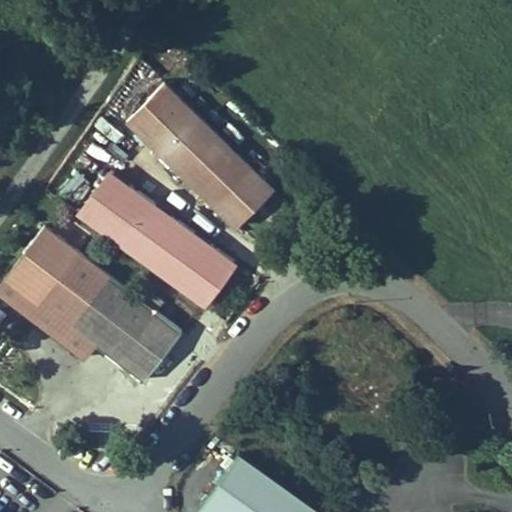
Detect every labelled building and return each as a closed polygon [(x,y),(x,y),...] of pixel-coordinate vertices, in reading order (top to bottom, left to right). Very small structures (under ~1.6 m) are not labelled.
[(234,218),(272,180),(164,73),(126,112),(234,218)] [(206,305),(240,258),(109,165),(75,211),(206,305)] [(181,329),(45,221),(3,275),(36,301),(28,311),(83,355),(94,340),(142,378),(181,329)] [(36,301),(3,275),(0,278),(0,289),(28,311),(36,301)] [(0,321),(8,310),(0,304),(0,321)] [(392,414),(391,387),(376,387),(376,372),(316,373),(317,415),(392,414)]
